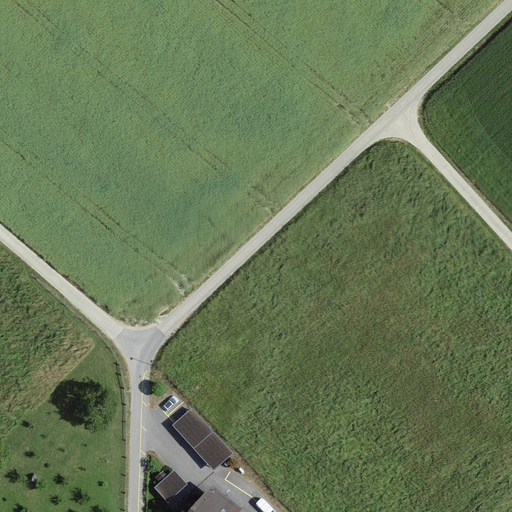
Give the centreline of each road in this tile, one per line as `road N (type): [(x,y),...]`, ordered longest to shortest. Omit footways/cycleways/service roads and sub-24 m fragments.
road 1 (residential): [(396,115),(139,351),(135,511)]
road 2 (track): [(139,351),(0,233)]
road 3 (residential): [(396,115),(511,243)]
road 4 (residential): [(511,6),(396,115)]
